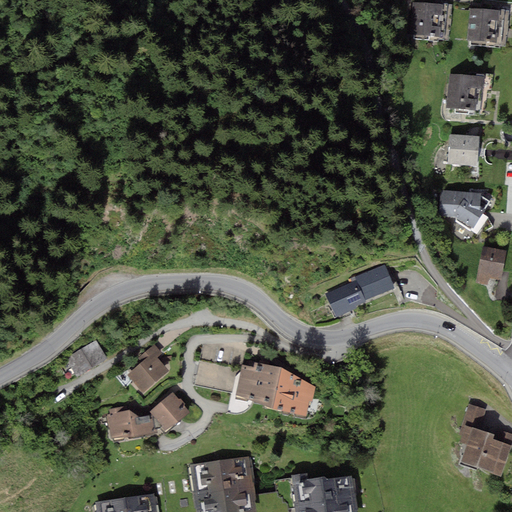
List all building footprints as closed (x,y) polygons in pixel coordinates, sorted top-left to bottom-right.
[(444,6),(413,3),(410,35),(441,38),(444,6)] [(503,13),(471,10),(468,40),(499,43),(503,13)] [(484,79),(451,75),(447,108),(480,112),(484,79)] [(481,139),(448,137),(447,164),(480,165),(481,139)] [(487,196),(442,192),(439,216),(457,216),(457,222),(477,236),(489,220),(484,214),(487,196)] [(506,254),(483,248),(475,280),(487,283),(489,277),(499,280),(506,254)] [(356,282),(327,294),(337,317),(368,304),(366,299),(392,287),(382,264),(354,276),(356,282)] [(97,342),(67,359),(78,377),(108,361),(97,342)] [(163,353),(155,344),(139,358),(142,362),(128,375),(144,393),(169,370),(158,358),(163,353)] [(281,369),(243,362),(234,399),(270,405),(268,411),(309,420),(316,388),(281,369)] [(234,372),(198,368),(197,384),(215,386),(215,388),(232,390),(233,384),(234,372)] [(109,414),(107,414),(110,440),(158,433),(158,429),(161,427),(166,432),(190,412),(173,392),(149,412),(151,415),(139,417),(129,410),(124,410),(124,406),(108,408),(109,414)] [(479,431),(485,409),(469,405),(463,427),(472,429),(479,431)] [(479,431),(472,429),(460,465),(501,478),(511,443),(511,435),(500,431),(498,438),(479,431)] [(252,456),(193,466),(194,476),(199,511),(263,511),(261,498),(252,456)] [(311,475),(294,477),(294,482),(298,511),(358,511),(353,477),(312,483),(311,475)] [(159,493),(162,511),(298,511),(294,482),(277,485),(278,496),(261,498),(263,511),(199,511),(194,476),(157,482),(159,493)] [(162,511),(159,493),(100,501),(101,511),(162,511)]
